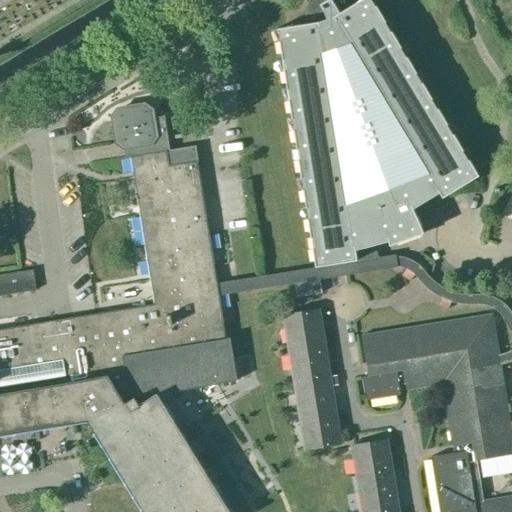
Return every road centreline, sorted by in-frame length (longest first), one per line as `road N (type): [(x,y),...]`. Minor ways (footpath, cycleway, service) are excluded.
road 1 (residential): [(343,301),(359,423),(396,419),(411,511)]
road 2 (unclassified): [(22,105),(211,0)]
road 3 (residential): [(22,105),(58,301)]
